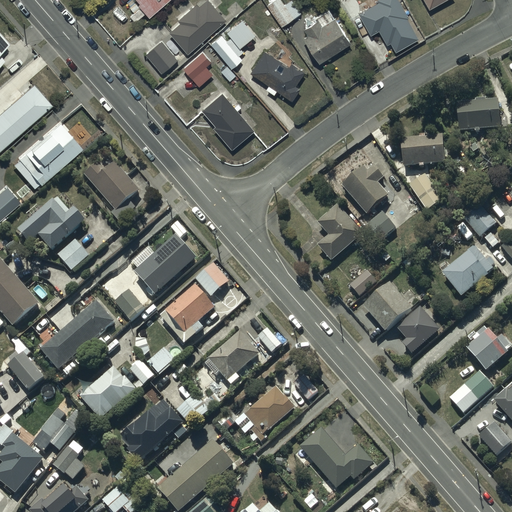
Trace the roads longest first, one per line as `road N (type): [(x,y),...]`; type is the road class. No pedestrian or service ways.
road 1 (secondary): [(224,218),(479,511)]
road 2 (residential): [(224,218),(343,120),(511,26)]
road 3 (secondary): [(36,0),(224,218)]
